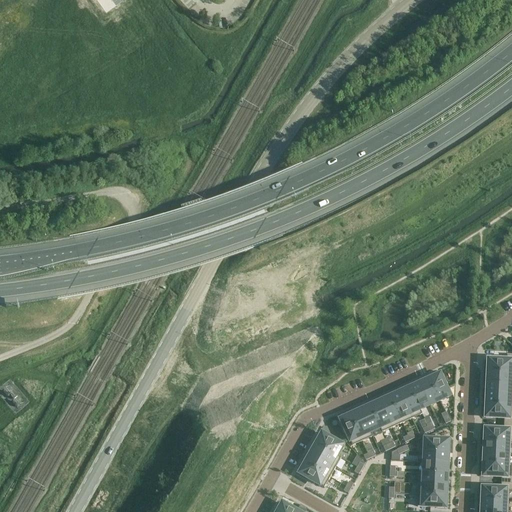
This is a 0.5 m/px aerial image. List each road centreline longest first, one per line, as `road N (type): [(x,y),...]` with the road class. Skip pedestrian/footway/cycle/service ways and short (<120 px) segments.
road 1 (tertiary): [(411,0),(350,57),(294,127),(74,511)]
road 2 (trunk): [(511,52),(372,145),(281,190),(151,234),(0,262)]
road 3 (trunk): [(0,291),(143,265),(259,228),(402,160),(511,86)]
road 4 (unclassified): [(0,357),(74,320),(131,215),(130,201),(113,192),(0,210)]
road 5 (residential): [(251,511),(303,419),(463,346)]
road 6 (residential): [(463,346),(470,370),(462,511)]
road 7 (unknown): [(319,393),(235,382),(216,369),(195,327)]
